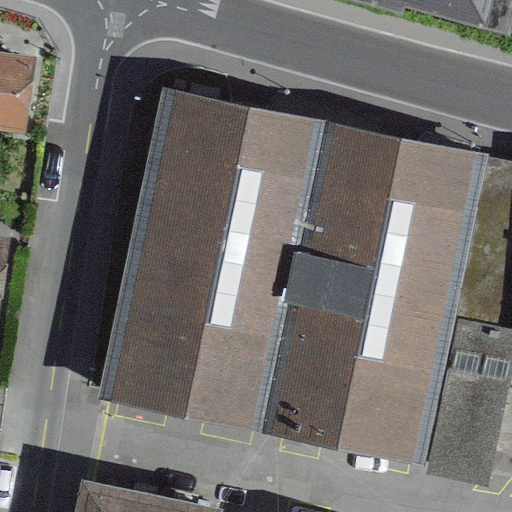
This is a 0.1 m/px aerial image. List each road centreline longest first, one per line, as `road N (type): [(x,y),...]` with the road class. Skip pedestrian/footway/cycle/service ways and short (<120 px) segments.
road 1 (residential): [(110,0),(19,511)]
road 2 (residential): [(511,103),(122,0)]
